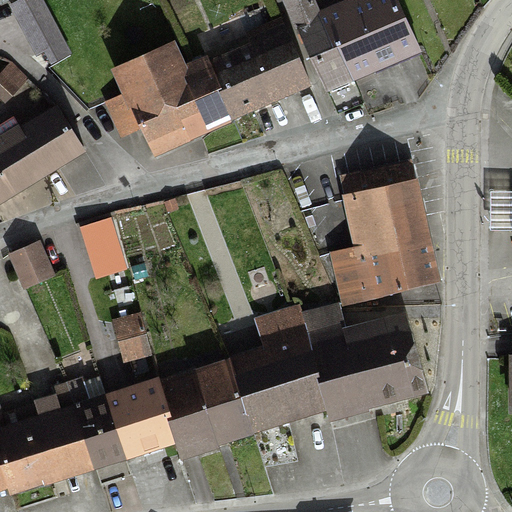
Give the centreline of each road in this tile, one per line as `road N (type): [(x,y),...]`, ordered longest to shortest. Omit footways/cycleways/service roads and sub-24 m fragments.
road 1 (tertiary): [(467,107),(461,377),(444,464)]
road 2 (residential): [(136,191),(467,107)]
road 3 (residential): [(0,46),(66,101),(136,191)]
road 4 (residential): [(0,237),(136,191)]
